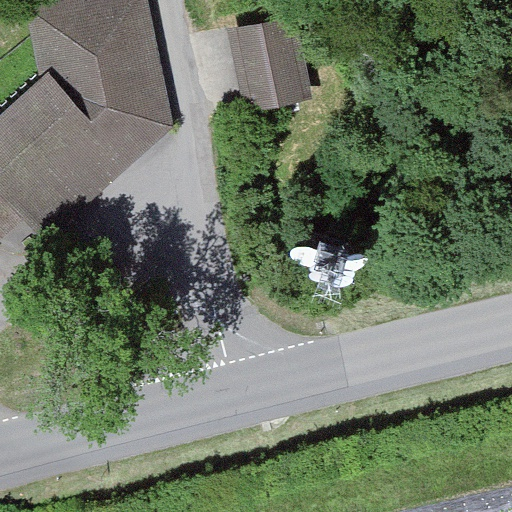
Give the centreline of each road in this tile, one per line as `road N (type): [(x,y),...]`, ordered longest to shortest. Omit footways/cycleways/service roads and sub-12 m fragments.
road 1 (unclassified): [(269,381),(234,319),(212,240),(131,256),(0,341)]
road 2 (tertiary): [(269,381),(0,456)]
road 3 (tertiary): [(511,320),(269,381)]
road 4 (track): [(212,240),(166,0)]
